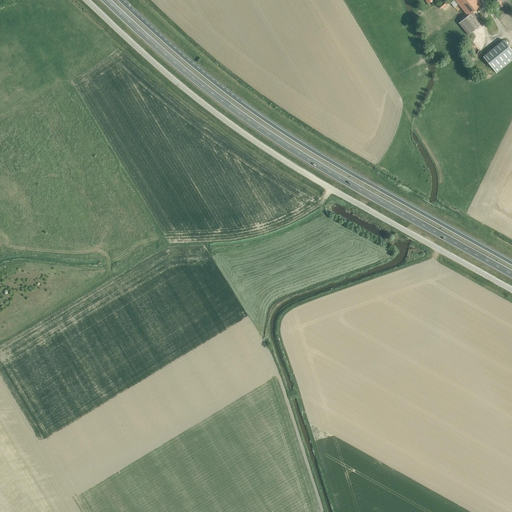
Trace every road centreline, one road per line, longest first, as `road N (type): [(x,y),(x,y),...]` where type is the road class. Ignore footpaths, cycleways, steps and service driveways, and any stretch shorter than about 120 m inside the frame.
road 1 (unclassified): [(85,0),(257,142),(511,290)]
road 2 (trunk): [(105,0),(276,139),(511,274)]
road 3 (trunk): [(511,263),(281,131),(119,0)]
